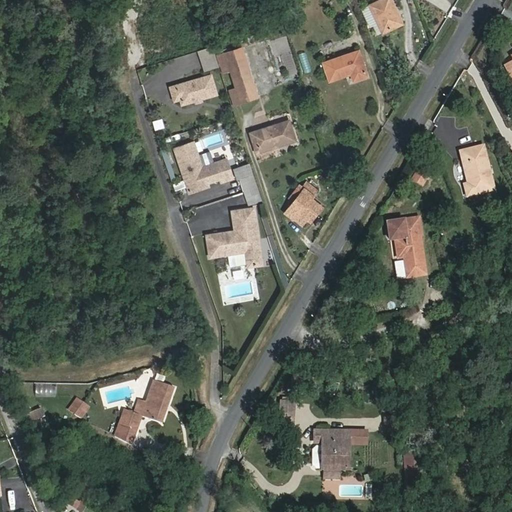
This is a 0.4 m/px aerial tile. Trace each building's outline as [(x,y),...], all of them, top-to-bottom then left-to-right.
[(370,10),(382,36),(403,27),(390,0),(370,10)] [(416,49),(426,47),(424,29),(414,30),(416,49)] [(220,56),(217,47),(202,49),(208,71),(223,66),(220,56)] [(246,49),(227,54),(232,71),(237,90),(242,105),(261,99),(246,49)] [(232,71),(227,54),(220,56),(223,66),(225,73),(232,71)] [(350,77),(353,85),(367,81),(358,55),(323,67),(329,84),(350,77)] [(212,95),(206,77),(173,87),(178,101),(179,105),(212,95)] [(178,101),(173,87),(166,89),(170,103),(178,101)] [(242,105),(237,90),(231,92),(235,107),(242,105)] [(254,135),(260,155),(296,144),(291,125),(254,135)] [(224,180),(225,185),(236,181),(231,162),(206,170),(198,144),(179,150),(193,194),(212,189),(211,184),(224,180)] [(462,189),(465,203),(493,196),(483,152),(461,156),(468,187),(462,189)] [(430,173),(421,168),(414,180),(422,186),(430,173)] [(244,183),(247,196),(261,192),(260,189),(254,170),(238,175),(241,183),(244,183)] [(296,218),(312,196),(300,187),(284,209),(296,218)] [(247,196),(251,208),(264,205),(261,192),(247,196)] [(312,196),(296,218),(307,225),(321,206),(318,204),(320,201),(312,196)] [(248,268),(249,270),(263,269),(256,212),(234,214),(237,234),(208,238),(211,260),(229,258),(247,255),(248,268)] [(408,280),(427,277),(419,221),(387,225),(390,242),(395,242),(397,260),(405,259),(408,280)] [(229,258),(230,270),(248,268),(247,255),(229,258)] [(33,395),(55,397),(56,385),(34,383),(33,395)] [(141,417),(145,418),(164,424),(175,388),(155,383),(148,404),(141,402),(136,417),(124,413),(116,440),(135,449),(140,433),(136,432),(141,417)] [(299,398),(287,398),(286,408),(298,408),(299,398)] [(77,402),(69,414),(76,419),(85,406),(77,402)] [(85,406),(76,419),(83,422),(90,410),(85,406)] [(287,423),(298,423),(298,408),(286,408),(287,423)] [(140,433),(145,418),(141,417),(136,432),(140,433)] [(343,472),(352,472),(352,447),(352,435),(315,436),(315,446),(323,446),(323,449),(324,472),(327,472),(343,472)] [(369,447),(369,435),(352,435),(352,447),(369,447)] [(324,472),(323,449),(317,450),(313,453),(313,468),(317,472),(324,472)] [(414,468),(413,453),(405,454),(406,469),(414,468)] [(416,483),(414,468),(406,469),(408,484),(416,483)] [(343,472),(327,472),(328,480),(343,480),(343,472)]
